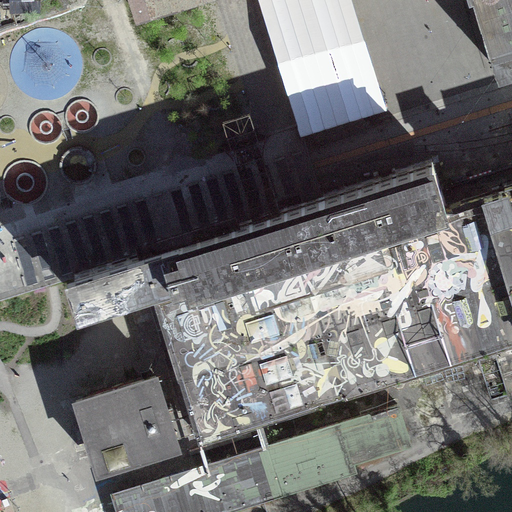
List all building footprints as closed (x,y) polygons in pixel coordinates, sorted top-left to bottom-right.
[(179,3),(189,0),(132,0),(138,16),(179,3)] [(511,0),(473,0),(497,73),(511,67),(511,0)] [(65,278),(192,237),(191,233),(190,230),(293,197),(289,186),(285,175),(279,155),(275,142),(272,143),(256,148),(0,230),(0,298),(48,283),(65,278)] [(511,182),(442,203),(429,161),(192,237),(65,278),(75,305),(123,296),(133,329),(156,322),(149,302),(156,300),(163,322),(159,323),(160,328),(165,327),(171,348),(167,349),(168,353),(172,352),(178,371),(174,372),(175,375),(179,374),(198,435),(272,412),(275,421),(289,416),(287,407),(511,338),(511,182)] [(460,394),(453,372),(436,378),(443,399),(460,394)] [(113,463),(160,448),(166,444),(170,437),(170,428),(157,387),(154,383),(149,380),(143,379),(137,379),(89,394),(83,399),(80,405),(80,415),(93,455),(96,459),(101,462),(107,464),(113,463)] [(407,443),(395,405),(111,493),(116,511),(217,511),(353,470),(350,461),(407,443)] [(0,511),(51,511),(48,498),(0,511)]
